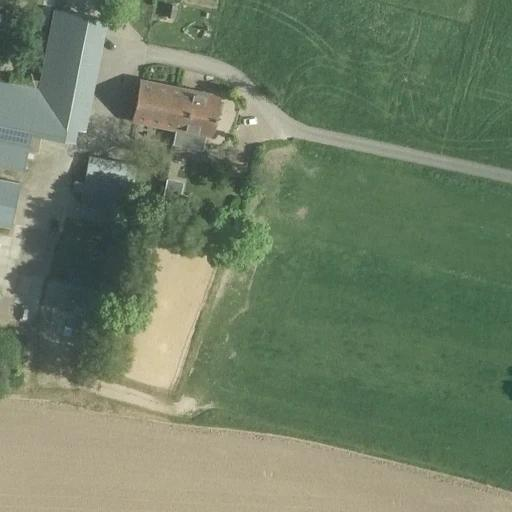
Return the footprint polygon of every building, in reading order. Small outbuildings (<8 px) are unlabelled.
[(53,8),(48,33),(39,80),(10,74),(8,82),(0,80),(0,166),(23,171),(30,133),(74,142),(77,128),(84,130),(106,19),(53,8)] [(173,129),(181,88),(140,79),(132,120),(173,129)] [(173,129),(213,137),(220,96),(181,88),(173,129)] [(127,212),(136,164),(88,155),(79,203),(127,212)] [(22,177),(0,172),(0,217),(14,220),(22,177)] [(184,208),(187,195),(180,193),(182,182),(166,178),(160,203),(184,208)] [(231,225),(211,219),(206,232),(226,238),(231,225)]
